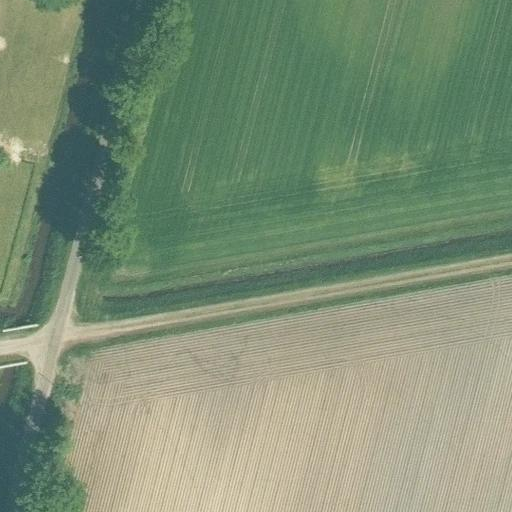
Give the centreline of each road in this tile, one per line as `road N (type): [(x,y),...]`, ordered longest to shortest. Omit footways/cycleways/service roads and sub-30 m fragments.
road 1 (unclassified): [(4,511),(138,0)]
road 2 (track): [(53,326),(511,248)]
